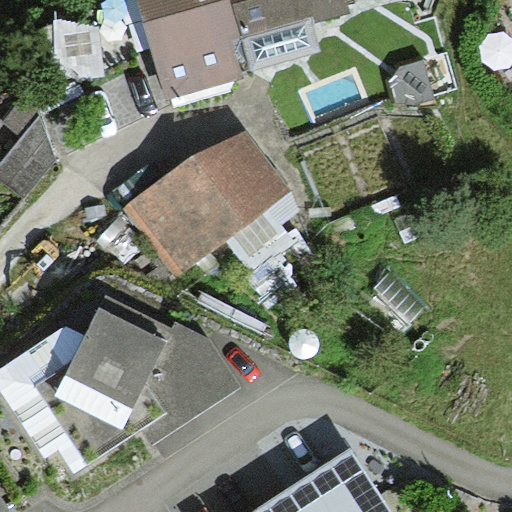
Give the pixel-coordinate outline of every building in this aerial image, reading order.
[(232,0),(243,37),(313,17),(315,23),(350,13),(346,0),(232,0)] [(0,172),(0,190),(11,200),(46,160),(26,143),(0,172)] [(144,217),(191,276),(284,202),(237,143),(144,217)] [(83,482),(230,381),(202,338),(108,296),(78,350),(55,336),(3,366),(83,482)] [(268,511),(370,511),(345,468),(268,511)]
